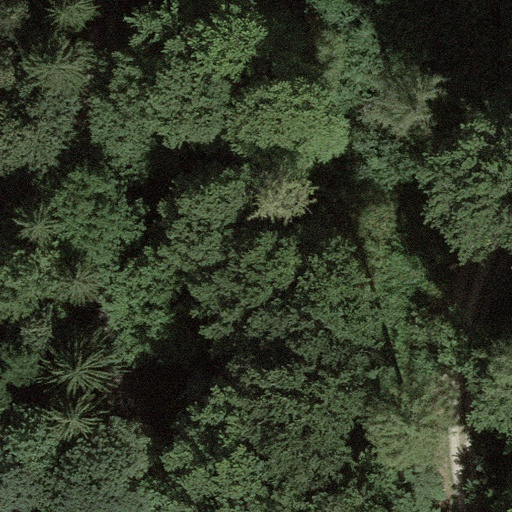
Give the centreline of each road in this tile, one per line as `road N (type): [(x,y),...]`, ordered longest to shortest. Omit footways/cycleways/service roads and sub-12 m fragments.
road 1 (track): [(164,511),(106,319),(88,215),(98,0)]
road 2 (track): [(511,205),(469,284),(457,349),(458,426),(474,511)]
